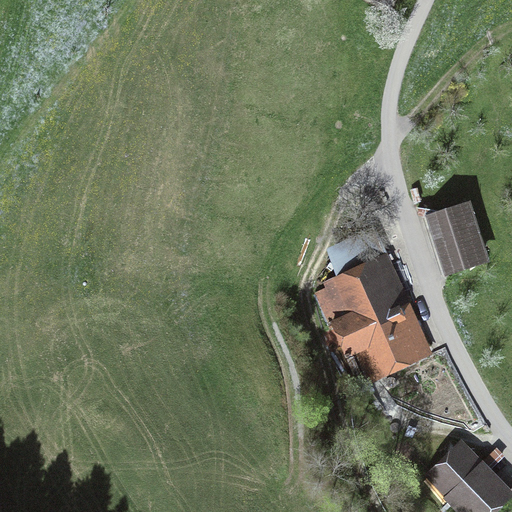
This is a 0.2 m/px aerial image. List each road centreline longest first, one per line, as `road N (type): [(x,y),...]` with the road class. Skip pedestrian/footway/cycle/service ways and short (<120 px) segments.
road 1 (unclassified): [(425,0),(394,78),(389,158),(458,352),(511,440)]
road 2 (track): [(389,158),(348,189),(307,297),(330,389),(378,511)]
road 3 (track): [(295,482),(291,385),(266,281),(317,195),(333,178),(358,175)]
